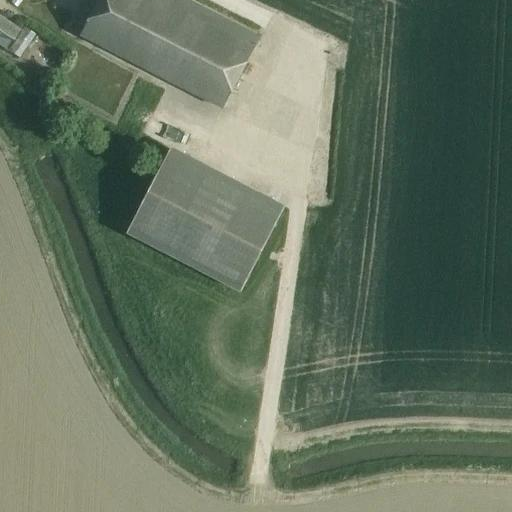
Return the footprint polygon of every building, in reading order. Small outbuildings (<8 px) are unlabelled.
[(98,0),(81,34),(224,108),(260,37),(259,36),(256,43),(172,0),(98,0)] [(0,16),(0,44),(8,49),(21,31),(0,16)] [(49,54),(63,59),(68,45),(54,39),(49,54)] [(132,230),(240,286),(281,207),(173,151),(132,230)] [(262,408),(261,429),(270,429),(272,409),(262,408)]
